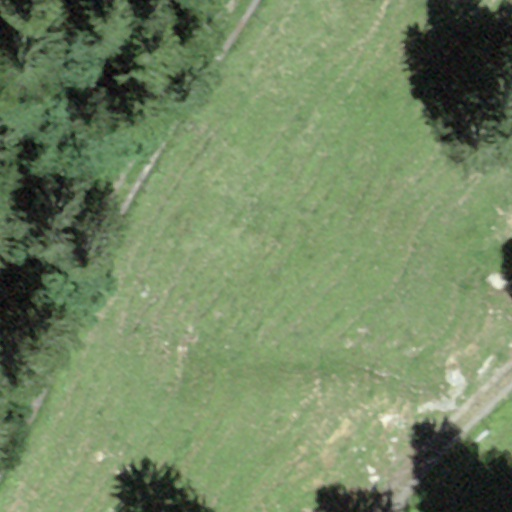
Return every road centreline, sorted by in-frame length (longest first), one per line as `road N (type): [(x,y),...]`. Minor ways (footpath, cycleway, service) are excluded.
road 1 (track): [(0,453),(61,335),(96,235),(248,0)]
road 2 (track): [(389,511),(397,489),(511,377)]
